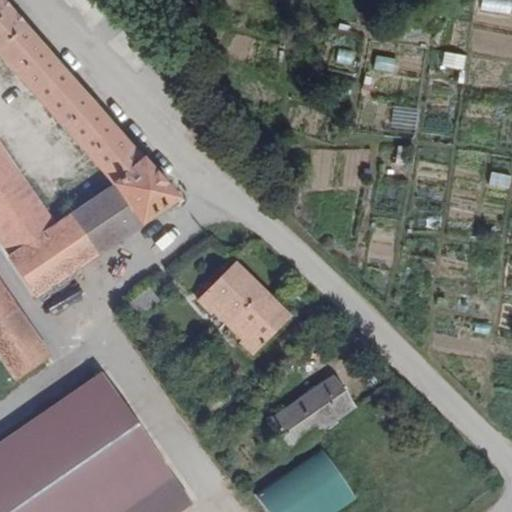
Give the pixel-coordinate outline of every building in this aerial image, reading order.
[(28,297),(169,201),(0,1),(0,60),(110,192),(49,231),(5,259),(3,260),(28,297)] [(375,68),(395,71),(397,56),(376,54),(375,68)] [(426,98),(424,110),(457,117),(459,105),(426,98)] [(418,127),(419,105),(394,104),(393,126),(418,127)] [(0,250),(5,259),(49,231),(0,155),(0,250)] [(487,197),(483,216),(505,220),(508,201),(487,197)] [(234,345),(246,357),(282,320),(227,266),(191,303),(203,314),(210,307),(241,338),(234,345)] [(152,303),(143,290),(116,310),(125,323),(152,303)] [(0,316),(8,311),(0,298),(0,316)] [(0,348),(24,334),(8,311),(0,316),(0,348)] [(41,358),(24,334),(0,348),(0,369),(8,381),(41,358)] [(308,351),(316,363),(335,349),(327,338),(308,351)] [(0,511),(116,511),(163,480),(92,376),(0,440),(0,511)] [(273,460),(348,408),(327,378),(252,430),(273,460)] [(190,425),(199,440),(234,417),(224,403),(190,425)] [(334,511),(357,496),(321,446),(256,492),(269,511),(334,511)] [(165,511),(179,503),(163,480),(116,511),(165,511)]
